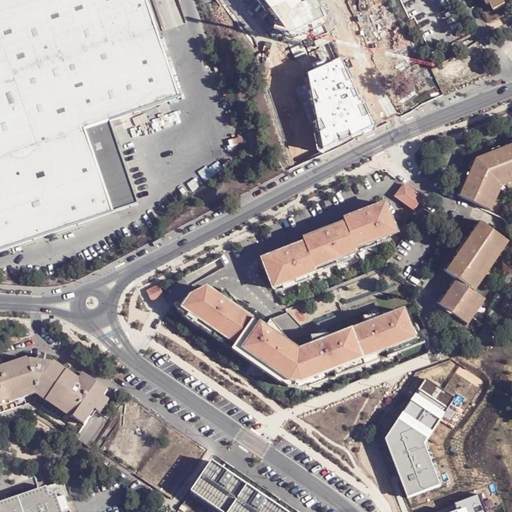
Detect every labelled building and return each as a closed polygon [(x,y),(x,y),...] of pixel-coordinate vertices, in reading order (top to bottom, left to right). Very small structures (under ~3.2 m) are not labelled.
[(0,0),(0,252),(140,203),(111,123),(180,99),(145,0),(0,0)] [(314,0),(266,0),(295,37),(325,24),(314,0)] [(340,58),(308,70),(325,152),(372,129),(340,58)] [(462,198),(487,210),(496,184),(511,178),(511,148),(509,149),(504,151),(477,161),(472,176),(470,181),(462,198)] [(511,178),(496,184),(501,189),(511,184),(511,178)] [(496,184),(487,210),(492,212),(501,189),(496,184)] [(422,198),(403,185),(394,197),(413,211),(422,198)] [(396,234),(385,204),(343,221),(344,224),(302,240),(304,244),(262,260),(273,289),(315,273),(314,270),(356,253),(354,250),(396,234)] [(476,233),(482,225),(479,224),(468,218),(466,219),(463,221),(462,224),(463,228),(469,231),(470,229),(476,233)] [(457,282),(470,290),(504,241),(497,236),(482,225),(476,233),(473,238),(471,241),(457,261),(455,264),(447,275),(457,282)] [(470,290),(474,294),(509,244),(504,241),(470,290)] [(470,290),(457,282),(450,292),(447,296),(439,307),(463,323),(481,298),(474,294),(470,290)] [(156,286),(144,293),(150,304),(162,298),(159,292),(156,286)] [(219,297),(207,289),(180,303),(182,307),(187,310),(186,312),(222,337),(223,335),(236,344),(235,346),(281,377),(298,352),(285,343),(287,341),(280,333),(277,337),(265,329),(256,323),(252,320),(253,319),(240,310),(241,309),(234,302),(232,306),(219,297)] [(224,290),(219,297),(232,306),(234,302),(224,290)] [(481,298),(463,323),(467,326),(484,300),(481,298)] [(313,346),(298,352),(281,377),(284,379),(285,378),(290,382),(300,383),(305,381),(306,382),(362,361),(361,360),(376,354),(376,355),(421,338),(413,325),(409,326),(403,312),(388,317),(387,315),(377,316),(379,320),(365,326),(365,324),(350,330),(351,332),(336,337),(336,336),(326,336),(327,341),(313,346)] [(365,324),(365,326),(379,320),(377,316),(362,317),(365,324)] [(270,322),(265,329),(277,337),(280,333),(270,322)] [(310,338),(313,346),(327,341),(326,336),(310,338)] [(0,403),(2,403),(8,401),(36,392),(73,417),(72,418),(84,427),(91,417),(94,412),(100,415),(109,402),(103,398),(107,392),(82,375),(79,380),(54,363),(52,365),(51,363),(29,361),(27,362),(27,360),(0,368),(0,403)] [(449,393),(419,374),(374,431),(396,487),(430,477),(415,440),(449,393)] [(36,392),(8,401),(9,405),(35,396),(36,392)] [(36,392),(35,396),(70,420),(72,418),(73,417),(36,392)] [(287,511),(212,460),(187,495),(210,511),(287,511)] [(0,509),(47,493),(45,489),(43,490),(0,504),(0,509)] [(482,511),(475,489),(407,511),(482,511)] [(0,509),(0,511),(68,511),(64,497),(57,499),(56,495),(49,497),(47,493),(0,509)]
